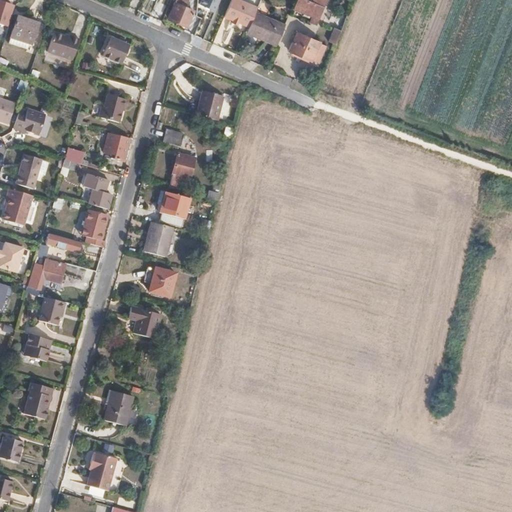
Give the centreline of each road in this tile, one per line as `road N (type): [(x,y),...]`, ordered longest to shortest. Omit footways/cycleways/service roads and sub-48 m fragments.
road 1 (residential): [(170,41),(48,511)]
road 2 (residential): [(170,41),(319,108)]
